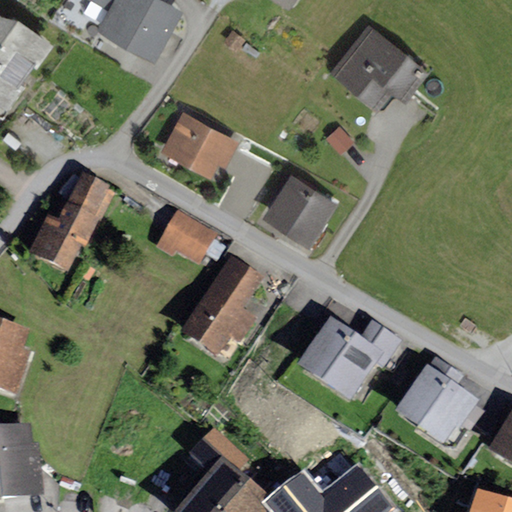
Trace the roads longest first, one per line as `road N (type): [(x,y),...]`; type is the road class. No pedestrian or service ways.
road 1 (residential): [(110,158),(511,390)]
road 2 (residential): [(183,0),(195,15),(194,37),(110,158)]
road 3 (track): [(401,120),(366,209),(324,275)]
road 4 (residential): [(0,238),(57,167),(110,158)]
